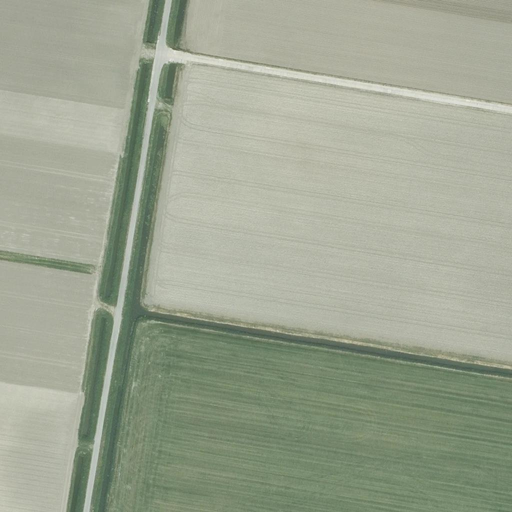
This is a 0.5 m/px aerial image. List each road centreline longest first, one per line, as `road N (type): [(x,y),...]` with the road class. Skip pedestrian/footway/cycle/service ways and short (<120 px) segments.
road 1 (unclassified): [(85,511),(167,0)]
road 2 (unknown): [(157,57),(511,117)]
